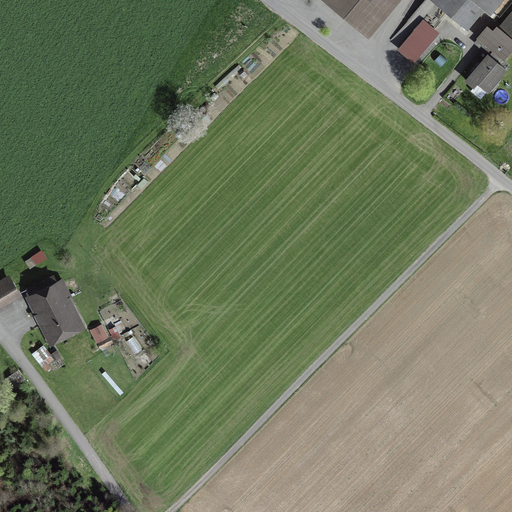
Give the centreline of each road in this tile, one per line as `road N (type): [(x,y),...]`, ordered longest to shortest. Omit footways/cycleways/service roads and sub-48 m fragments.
road 1 (tertiary): [(511,190),(267,0)]
road 2 (tertiary): [(0,336),(128,511)]
